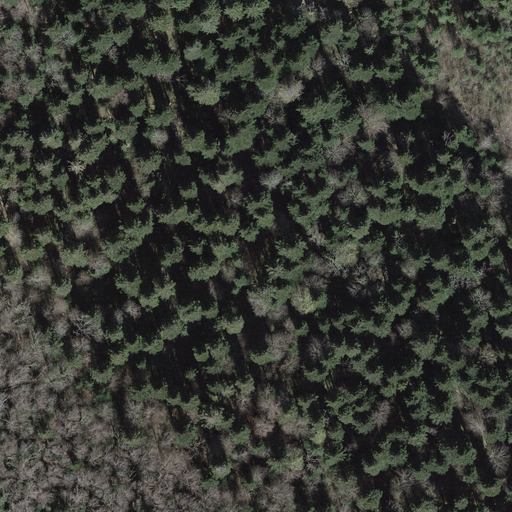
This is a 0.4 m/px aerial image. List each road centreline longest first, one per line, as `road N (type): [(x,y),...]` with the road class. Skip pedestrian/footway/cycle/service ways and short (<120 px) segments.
road 1 (track): [(144,0),(176,68),(282,220),(511,443)]
road 2 (track): [(511,141),(311,0)]
